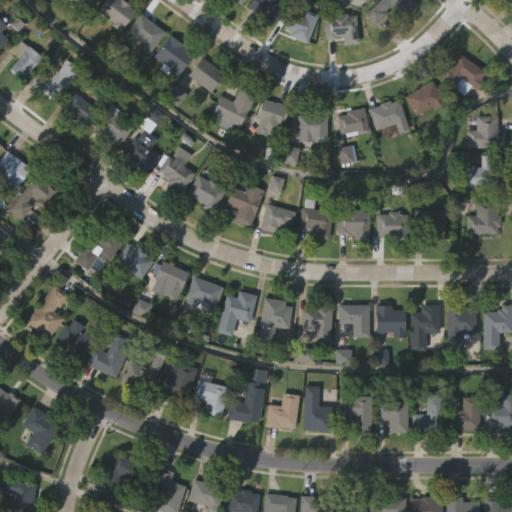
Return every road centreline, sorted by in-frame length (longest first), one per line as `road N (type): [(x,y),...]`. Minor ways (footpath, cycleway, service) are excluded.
road 1 (residential): [(511,273),(338,273),(219,252),(176,230),(0,102)]
road 2 (residential): [(511,468),(235,456),(102,409)]
road 3 (residential): [(461,5),(403,59),(331,80),(271,65),(179,0)]
road 4 (residential): [(0,311),(103,177)]
road 5 (residential): [(102,409),(0,342)]
